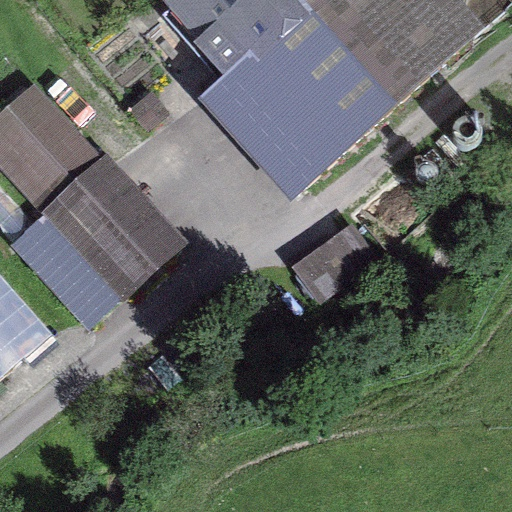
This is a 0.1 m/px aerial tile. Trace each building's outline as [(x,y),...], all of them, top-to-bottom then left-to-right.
[(174,0),(167,7),(238,84),(221,101),(297,183),(466,27),(440,0),(174,0)] [(0,53),(0,83),(15,70),(0,53)] [(175,254),(33,100),(0,130),(0,174),(46,224),(14,253),(88,334),(175,254)] [(380,262),(352,224),(293,267),(320,305),(380,262)] [(0,290),(0,378),(44,340),(0,290)]
